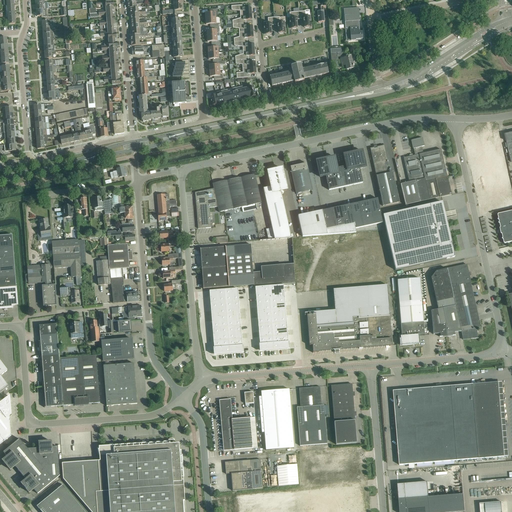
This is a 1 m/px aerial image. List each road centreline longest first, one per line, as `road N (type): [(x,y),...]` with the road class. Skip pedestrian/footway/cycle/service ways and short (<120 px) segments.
road 1 (unclassified): [(181,397),(153,415),(32,422),(19,328)]
road 2 (unclassified): [(499,350),(453,119)]
road 3 (unclassified): [(203,376),(180,170)]
road 4 (unknown): [(308,141),(320,199),(365,194),(370,180),(358,130)]
road 5 (unclassified): [(203,376),(370,365)]
road 6 (residential): [(28,160),(19,48),(25,0)]
road 7 (unclassified): [(300,143),(397,121),(453,119)]
road 8 (unclassified): [(383,511),(370,365)]
road 9 (tertiary): [(380,94),(504,29)]
road 10 (tertiary): [(502,21),(379,87)]
road 11 (residential): [(133,136),(121,0)]
road 12 (unclassified): [(19,328),(28,316),(147,302)]
road 13 (unclassified): [(370,365),(499,350)]
road 14 (unclassified): [(180,170),(300,143)]
road 15 (residential): [(202,121),(193,0)]
road 16 (unclassified): [(209,511),(201,423),(181,397)]
